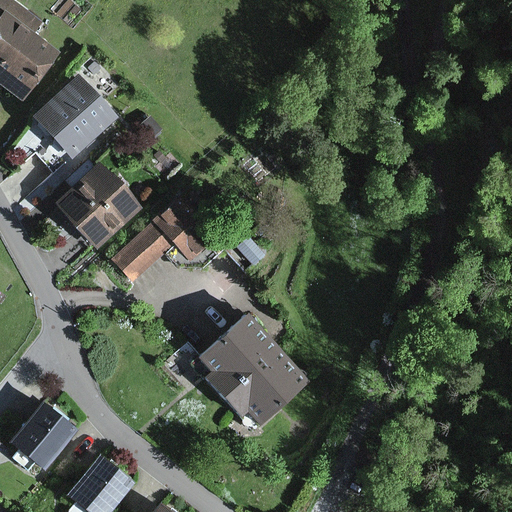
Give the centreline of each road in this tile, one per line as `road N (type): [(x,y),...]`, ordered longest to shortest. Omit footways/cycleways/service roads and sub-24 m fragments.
road 1 (track): [(327,511),(394,357),(439,215),(421,94)]
road 2 (residential): [(224,511),(117,430),(85,394),(60,327)]
road 3 (residential): [(60,327),(0,208)]
